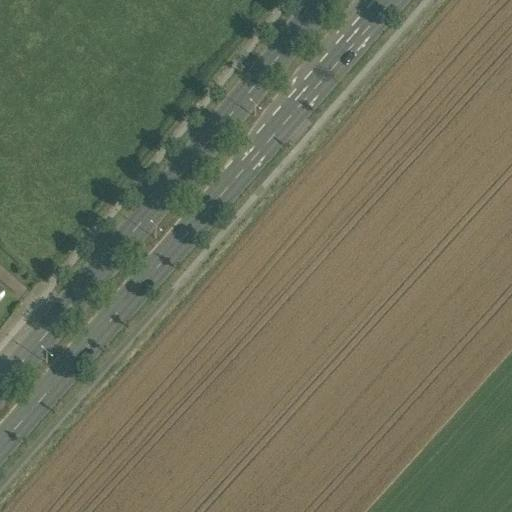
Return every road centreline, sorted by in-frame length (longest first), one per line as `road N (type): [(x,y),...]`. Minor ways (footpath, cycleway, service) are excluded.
road 1 (primary): [(0,456),(393,0)]
road 2 (primary): [(325,0),(0,387)]
